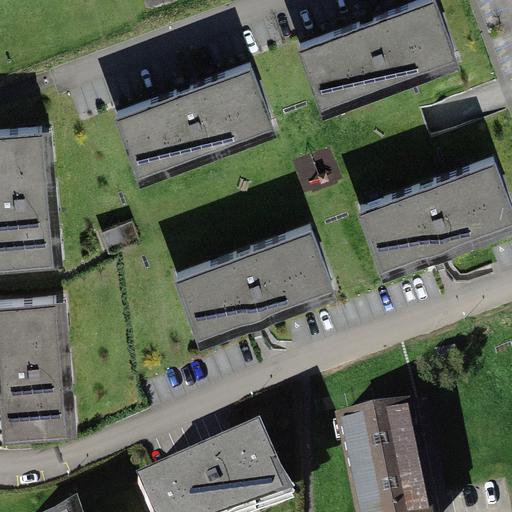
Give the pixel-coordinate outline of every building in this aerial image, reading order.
[(445,56),(425,0),(408,0),(280,47),(302,107),(445,56)] [(248,61),(117,114),(139,167),(270,114),(248,61)] [(0,262),(55,256),(41,127),(0,131),(0,262)] [(363,203),(384,262),(511,214),(511,204),(494,156),(363,203)] [(201,330),(332,282),(311,226),(180,274),(201,330)] [(67,427),(55,297),(0,302),(0,374),(5,432),(67,427)] [(429,511),(410,413),(340,426),(357,511),(429,511)] [(236,511),(286,490),(261,433),(140,486),(151,511),(236,511)]
